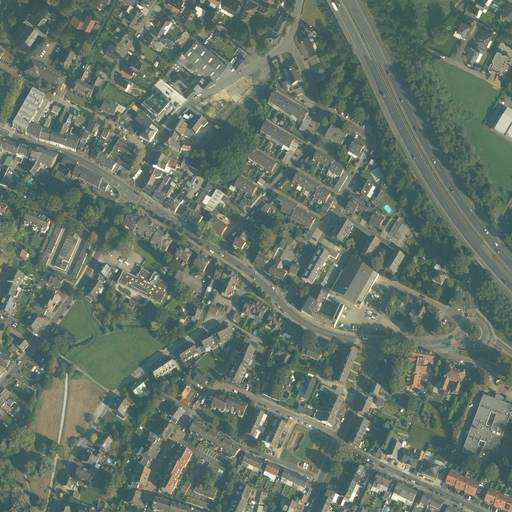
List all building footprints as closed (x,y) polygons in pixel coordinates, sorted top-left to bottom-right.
[(182,1),(179,0),(175,0),(171,8),(177,11),(182,1)] [(222,7),(227,10),(232,0),(224,0),(223,5),(222,7)] [(239,2),(234,0),(232,0),(227,10),(233,13),(234,10),(238,4),(239,2)] [(240,18),(247,22),(252,11),(250,11),(251,10),(252,9),(254,10),(254,11),(265,16),(268,9),(258,4),(259,3),(252,0),(247,0),(244,8),(245,8),(240,18)] [(23,16),(22,18),(21,17),(19,19),(21,21),(22,20),(22,21),(23,21),(20,24),(19,24),(19,25),(20,25),(17,28),(16,29),(17,29),(14,32),(14,31),(13,32),(14,33),(13,34),(11,32),(6,39),(12,43),(13,42),(21,47),(20,49),(26,53),(30,47),(28,46),(29,44),(30,45),(31,44),(30,44),(32,40),(32,41),(33,40),(35,37),(36,37),(35,36),(38,33),(40,34),(42,31),(43,31),(44,30),(43,30),(48,23),(49,23),(49,22),(51,19),(55,21),(59,16),(53,11),(51,13),(48,11),(48,8),(47,6),(44,5),(42,5),(36,1),(31,8),(30,7),(29,7),(29,8),(28,10),(27,10),(25,13),(24,15),(23,16)] [(195,11),(201,14),(204,8),(196,4),(194,9),(195,10),(195,11)] [(474,7),(469,4),(464,12),(475,17),(479,9),(474,7)] [(501,16),(510,21),(511,18),(511,5),(509,4),(501,16)] [(134,6),(129,14),(127,17),(134,22),(141,11),(138,9),(134,6)] [(182,19),(187,22),(189,18),(191,19),(195,11),(195,10),(194,9),(187,6),(183,14),(182,13),(179,18),(181,19),(182,19)] [(132,25),(134,22),(127,17),(129,14),(126,12),(122,18),(123,19),(128,22),(132,25)] [(82,26),(89,30),(91,26),(95,19),(92,17),(92,16),(88,14),(84,21),(82,26)] [(275,41),(276,41),(280,33),(280,32),(287,17),(281,14),(275,27),(274,26),(273,29),(269,27),(268,27),(269,27),(265,35),(264,35),(264,36),(265,36),(268,38),(269,38),(271,39),(272,40),(272,39),(275,41)] [(154,27),(163,32),(166,27),(164,26),(168,19),(170,20),(169,19),(168,19),(161,15),(154,27)] [(74,24),(81,27),(82,26),(84,21),(78,17),(74,24)] [(166,27),(163,32),(165,33),(172,22),(170,20),(168,19),(164,26),(166,27)] [(469,25),(461,21),(456,31),(462,34),(464,35),(469,25)] [(312,28),(306,25),(302,22),(300,26),(304,28),(309,32),(312,28)] [(120,39),(123,41),(124,41),(129,33),(122,28),(119,33),(117,31),(114,36),(117,37),(116,37),(120,39)] [(462,34),(456,31),(455,30),(453,35),(460,39),(462,34)] [(479,43),(486,46),(489,40),(492,35),(482,30),(481,31),(480,30),(479,34),(480,34),(478,37),(477,37),(475,40),(476,40),(476,41),(479,43)] [(152,45),(156,48),(160,42),(156,40),(158,37),(150,32),(147,36),(146,36),(144,39),(145,40),(145,41),(152,45)] [(165,34),(162,37),(160,40),(167,46),(169,42),(171,40),(165,34)] [(301,48),(310,43),(306,35),(301,37),(302,39),(298,41),(301,48)] [(214,80),(227,65),(204,45),(196,39),(183,54),(214,80)] [(489,68),(489,69),(492,70),(492,69),(500,72),(499,74),(503,76),(504,76),(504,75),(506,72),(506,70),(505,70),(506,68),(508,69),(509,66),(509,64),(507,63),(508,61),(509,61),(510,61),(511,56),(511,54),(511,47),(511,49),(510,48),(511,47),(510,46),(505,44),(505,42),(503,41),(502,41),(501,42),(499,46),(499,47),(500,48),(499,50),(498,50),(497,50),(493,59),(493,60),(494,61),(493,62),(492,62),(491,63),(489,67),(489,68)] [(103,54),(112,60),(116,54),(113,52),(116,47),(110,43),(103,54)] [(314,50),(310,43),(301,48),(304,54),(314,50)] [(206,45),(204,45),(227,65),(231,68),(233,65),(232,64),(206,45)] [(236,55),(241,59),(246,52),(239,47),(234,54),(236,55)] [(474,49),(470,47),(466,56),(474,60),(479,52),(474,49)] [(67,53),(76,57),(78,53),(70,48),(67,53)] [(65,67),(68,68),(72,61),(73,61),(76,57),(67,53),(60,65),(65,68),(65,67)] [(178,63),(180,65),(186,57),(181,53),(175,61),(178,63)] [(233,65),(239,70),(245,62),(241,59),(236,55),(234,58),(236,59),(232,64),(233,65)] [(310,60),(312,66),(320,62),(318,57),(317,57),(310,60)] [(134,69),(137,71),(142,63),(134,58),(129,66),(134,69)] [(184,61),(197,71),(199,68),(190,61),(191,61),(187,58),(184,61)] [(316,81),(324,78),(322,72),(324,71),(320,62),(312,66),(309,67),(316,81)] [(38,79),(60,92),(62,89),(63,90),(65,86),(64,85),(66,81),(44,68),(43,70),(32,64),(26,73),(25,75),(37,82),(38,79)] [(127,75),(130,76),(131,76),(132,75),(132,73),(131,73),(133,70),(128,67),(124,64),(120,70),(127,75)] [(168,75),(174,68),(171,66),(165,74),(168,75)] [(290,85),(291,87),(292,86),(300,82),(292,66),(283,70),(288,82),(290,85)] [(208,76),(199,68),(197,71),(202,76),(203,77),(204,77),(205,78),(208,76)] [(84,72),(78,83),(81,85),(87,74),(84,72)] [(175,84),(179,79),(182,76),(178,72),(171,80),(175,84)] [(189,84),(182,76),(179,79),(184,84),(187,87),(189,84)] [(201,79),(207,86),(208,85),(210,86),(215,82),(208,76),(205,78),(204,77),(203,77),(201,79)] [(121,87),(124,89),(128,82),(123,80),(119,77),(115,83),(118,85),(118,86),(121,87)] [(96,78),(90,90),(94,92),(100,80),(98,79),(96,78)] [(196,90),(198,92),(204,87),(197,81),(197,80),(191,85),(196,90)] [(173,92),(161,82),(153,91),(161,98),(163,96),(167,99),(173,92)] [(86,87),(81,85),(78,83),(73,91),(82,95),(86,87)] [(189,84),(187,87),(184,84),(180,89),(182,91),(189,98),(196,90),(191,85),(190,84),(189,84)] [(285,92),(289,94),(294,92),(292,86),(291,87),(290,85),(283,89),(285,92)] [(90,100),(94,92),(90,90),(86,87),(82,95),(90,100)] [(151,96),(143,105),(146,108),(144,110),(146,112),(145,113),(152,119),(153,118),(155,120),(157,117),(160,120),(168,111),(169,112),(173,108),(165,101),(164,102),(160,99),(161,98),(153,91),(149,95),(151,96)] [(19,122),(35,94),(33,93),(17,120),(19,122)] [(30,136),(39,141),(42,131),(43,129),(36,125),(46,108),(49,103),(47,101),(35,94),(19,122),(17,120),(13,128),(25,135),(26,134),(30,136)] [(269,102),(275,106),(279,98),(273,94),(269,102)] [(275,106),(280,109),(285,101),(279,98),(275,106)] [(280,109),(286,113),(291,105),(285,101),(280,109)] [(101,111),(112,117),(113,115),(114,116),(116,112),(118,109),(106,103),(101,111)] [(286,113),(292,116),(296,108),(291,105),(286,113)] [(116,112),(121,115),(126,110),(119,106),(118,109),(116,112)] [(51,112),(57,115),(60,109),(54,107),(52,111),(51,112)] [(292,116),(297,120),(302,112),(296,108),(292,116)] [(511,112),(507,110),(502,118),(498,124),(497,126),(494,132),(511,143),(511,112)] [(136,121),(140,116),(135,112),(131,117),(136,121)] [(308,115),(302,112),(297,120),(303,123),(304,122),(305,119),(307,117),(308,115)] [(149,144),(155,134),(149,131),(152,126),(140,116),(136,121),(141,125),(145,129),(139,138),(149,144)] [(198,117),(194,123),(201,128),(202,125),(204,127),(208,123),(198,117)] [(42,131),(45,132),(46,129),(47,130),(50,122),(47,121),(43,129),(42,131)] [(89,136),(91,136),(96,124),(90,121),(85,134),(89,135),(89,136)] [(184,125),(181,123),(178,121),(172,131),(181,137),(182,136),(186,129),(187,128),(186,127),(183,126),(184,125)] [(196,134),(201,128),(194,123),(190,121),(186,127),(187,128),(186,129),(190,131),(191,132),(191,131),(196,134)] [(261,132),(267,136),(271,128),(265,124),(261,132)] [(61,135),(60,137),(64,139),(68,129),(64,127),(61,135)] [(325,138),(340,147),(347,136),(331,127),(325,138)] [(277,131),(271,128),(267,136),(272,139),(277,131)] [(101,137),(106,140),(110,132),(104,129),(101,137)] [(45,132),(42,131),(39,141),(50,144),(53,135),(53,134),(45,132)] [(186,137),(191,140),(193,138),(196,135),(196,134),(191,131),(191,132),(190,131),(186,137)] [(283,135),(277,131),(272,139),(278,142),(283,135)] [(79,144),(80,145),(85,134),(81,132),(77,141),(79,142),(79,144)] [(175,144),(176,142),(178,137),(170,133),(167,140),(175,144)] [(85,134),(80,145),(85,147),(89,136),(89,135),(85,134)] [(57,146),(60,137),(58,137),(53,135),(50,144),(57,146)] [(197,148),(201,149),(210,139),(206,135),(194,148),(197,148)] [(288,138),(283,135),(278,142),(284,146),(288,138)] [(57,146),(64,149),(67,140),(64,139),(60,137),(57,146)] [(76,152),(79,144),(79,142),(77,141),(68,138),(67,140),(64,149),(76,152)] [(294,142),(288,138),(284,146),(289,149),(290,148),(292,146),(293,144),(294,142)] [(173,150),(180,153),(181,151),(190,153),(191,152),(192,147),(175,144),(167,140),(164,145),(169,148),(173,150)] [(351,154),(353,155),(360,143),(355,141),(351,148),(348,152),(349,152),(349,151),(351,152),(351,154)] [(121,147),(120,147),(129,152),(132,146),(127,144),(127,143),(126,146),(121,143),(119,146),(121,147)] [(365,146),(360,143),(353,155),(358,157),(360,153),(365,146)] [(16,157),(17,156),(20,148),(18,148),(18,147),(16,146),(14,145),(14,146),(12,145),(8,144),(4,152),(8,154),(14,156),(16,157)] [(293,144),(292,146),(290,148),(289,149),(289,150),(289,151),(288,153),(286,155),(285,157),(283,160),(281,163),(285,165),(286,166),(288,163),(289,160),(291,158),(292,156),(294,153),(295,151),(296,149),(298,146),(293,144)] [(92,151),(85,147),(80,145),(81,145),(77,153),(88,158),(92,151)] [(136,149),(132,146),(129,152),(126,156),(125,158),(117,154),(114,152),(114,151),(113,150),(111,153),(107,160),(110,162),(112,159),(118,162),(116,165),(112,173),(115,175),(120,167),(130,173),(133,167),(138,157),(133,154),(136,149)] [(120,149),(119,151),(126,156),(129,152),(120,147),(119,149),(120,149)] [(31,150),(28,149),(28,150),(23,148),(20,148),(17,156),(23,158),(28,159),(31,150)] [(90,159),(95,163),(100,156),(101,154),(98,152),(94,150),(90,159)] [(29,162),(37,165),(38,163),(44,154),(41,153),(34,151),(29,162)] [(248,160),(254,163),(259,155),(253,152),(248,160)] [(313,161),(319,164),(323,156),(318,153),(313,161)] [(41,165),(51,170),(58,157),(45,154),(44,154),(38,163),(41,165)] [(263,158),(259,155),(254,163),(260,167),(265,159),(263,158)] [(21,164),(23,158),(17,156),(16,157),(14,156),(13,159),(10,166),(8,168),(13,171),(17,163),(21,164)] [(105,159),(101,156),(100,156),(95,163),(103,167),(107,160),(105,159)] [(168,165),(169,162),(170,161),(159,156),(155,163),(161,166),(162,163),(168,165)] [(319,164),(324,167),(329,159),(323,156),(319,164)] [(4,163),(10,166),(13,159),(8,157),(4,163)] [(62,166),(63,166),(61,170),(67,172),(64,177),(58,174),(54,172),(49,180),(46,186),(39,198),(57,205),(70,180),(74,171),(76,167),(77,164),(78,164),(65,158),(65,159),(64,160),(62,166)] [(64,160),(61,159),(54,172),(58,174),(62,166),(64,160)] [(270,162),(265,159),(260,167),(266,170),(270,162)] [(324,167),(329,171),(330,171),(333,164),(334,163),(329,159),(324,167)] [(103,167),(112,173),(116,165),(110,162),(107,160),(103,167)] [(204,168),(190,161),(188,167),(202,173),(204,168)] [(276,166),(270,162),(266,170),(272,173),(276,166)] [(37,165),(34,169),(31,174),(30,175),(34,177),(40,169),(39,167),(41,165),(38,163),(37,165)] [(167,168),(168,165),(162,163),(161,166),(155,163),(153,167),(165,173),(167,168)] [(329,172),(334,175),(339,167),(333,164),(330,171),(329,171),(329,172)] [(345,170),(339,167),(334,175),(340,179),(341,177),(343,174),(345,170)] [(74,179),(79,181),(85,171),(83,170),(80,169),(77,168),(72,178),(74,179)] [(95,177),(85,171),(79,181),(79,182),(90,187),(94,189),(98,191),(102,182),(102,181),(95,177)] [(155,179),(157,176),(158,173),(151,171),(148,176),(155,179)] [(293,183),(298,186),(303,178),(297,175),(293,183)] [(152,186),(155,179),(148,176),(144,185),(145,185),(145,186),(145,185),(151,188),(152,186)] [(0,185),(7,188),(8,187),(11,182),(4,178),(0,185)] [(72,196),(68,194),(74,182),(73,181),(74,179),(72,178),(60,201),(64,203),(67,205),(72,196)] [(298,186),(304,189),(309,181),(303,178),(298,186)] [(162,184),(164,181),(160,179),(156,188),(152,186),(151,188),(154,190),(157,192),(162,184)] [(234,187),(240,190),(245,183),(239,179),(234,187)] [(207,191),(209,193),(215,183),(210,180),(204,190),(207,191)] [(362,195),(365,197),(366,197),(372,186),(363,180),(356,192),(362,195)] [(303,191),(309,194),(314,184),(309,181),(304,189),(303,191)] [(97,195),(103,198),(106,192),(108,186),(108,184),(102,182),(98,191),(97,194),(97,195)] [(240,190),(246,194),(251,186),(245,183),(240,190)] [(309,194),(314,197),(319,189),(320,188),(314,184),(309,194)] [(153,198),(154,198),(157,192),(154,190),(151,188),(145,185),(145,186),(145,185),(142,191),(147,194),(153,198)] [(257,190),(251,186),(246,194),(252,197),(257,190)] [(314,197),(320,200),(324,192),(319,189),(314,197)] [(204,211),(211,215),(215,210),(220,201),(224,196),(219,192),(216,190),(211,199),(204,210),(204,211)] [(108,193),(106,192),(103,198),(109,200),(111,196),(112,194),(108,193)] [(153,199),(158,202),(162,195),(160,194),(157,192),(154,198),(153,198),(153,199)] [(330,196),(324,192),(320,200),(325,204),(326,202),(328,199),(330,196)] [(197,200),(201,204),(206,196),(202,193),(197,200)] [(158,202),(163,205),(167,198),(165,197),(162,195),(158,202)] [(201,204),(197,200),(195,204),(200,207),(204,210),(211,199),(206,196),(201,204)] [(220,201),(225,205),(229,200),(224,196),(220,201)] [(175,201),(173,204),(179,207),(183,202),(177,198),(175,201)] [(280,207),(283,209),(287,202),(280,198),(279,200),(277,203),(278,204),(281,205),(280,207)] [(169,210),(173,204),(168,200),(164,206),(163,207),(169,210)] [(346,210),(354,214),(356,210),(358,206),(350,201),(346,210)] [(297,208),(287,202),(283,209),(281,211),(285,213),(284,214),(291,218),(296,210),(297,208)] [(190,211),(198,217),(201,213),(197,211),(200,207),(195,204),(194,203),(190,211)] [(179,207),(173,204),(169,210),(175,214),(179,207)] [(266,215),(270,209),(271,208),(269,207),(266,205),(261,211),(266,215)] [(358,211),(364,215),(368,210),(368,209),(367,209),(361,205),(360,207),(358,211)] [(364,215),(369,217),(373,210),(369,207),(367,209),(368,209),(368,210),(364,215)] [(189,222),(197,228),(202,219),(198,217),(190,211),(186,209),(182,217),(189,222)] [(211,215),(216,218),(220,213),(215,210),(211,215)] [(315,221),(296,210),(291,218),(290,220),(309,231),(315,221)] [(33,228),(37,230),(42,219),(28,213),(23,224),(33,228)] [(369,224),(378,229),(383,221),(374,215),(372,219),(369,224)] [(120,233),(127,238),(129,234),(132,236),(134,234),(135,232),(141,222),(141,223),(141,222),(142,221),(142,220),(140,219),(139,220),(137,219),(134,220),(131,218),(127,219),(126,221),(126,222),(125,224),(125,226),(123,229),(122,229),(120,232),(120,233)] [(50,222),(42,219),(37,230),(41,232),(41,231),(46,233),(47,231),(48,230),(49,228),(48,227),(50,222)] [(207,228),(221,237),(227,229),(213,219),(207,228)] [(331,239),(341,245),(352,227),(342,220),(338,226),(336,224),(334,227),(337,228),(331,239)] [(304,239),(309,242),(320,224),(315,221),(309,231),(304,239)] [(163,255),(164,255),(166,252),(170,246),(170,245),(172,242),(168,240),(168,239),(164,237),(162,236),(158,233),(158,234),(156,232),(157,230),(154,227),(151,226),(150,226),(148,225),(149,224),(145,222),(143,224),(141,223),(141,222),(135,232),(134,234),(135,232),(138,234),(137,236),(139,237),(140,236),(143,238),(142,239),(143,238),(146,240),(145,241),(147,243),(148,241),(151,243),(150,245),(151,244),(155,247),(154,247),(154,248),(154,249),(155,248),(158,250),(157,250),(160,252),(160,251),(164,254),(163,255)] [(389,234),(399,241),(407,228),(397,222),(389,234)] [(55,231),(54,234),(53,237),(51,239),(50,242),(49,245),(48,247),(47,250),(45,253),(51,255),(52,253),(53,250),(54,247),(56,244),(57,242),(58,239),(59,236),(60,233),(62,231),(56,228),(55,231)] [(81,236),(70,231),(67,236),(60,253),(58,258),(54,267),(65,271),(67,266),(62,263),(63,261),(69,263),(81,236)] [(256,242),(261,234),(258,232),(256,231),(251,239),(254,241),(256,242)] [(241,242),(244,244),(246,241),(250,235),(244,232),(243,234),(246,236),(241,242)] [(233,246),(241,251),(245,245),(244,244),(241,242),(246,236),(243,234),(242,233),(237,240),(237,239),(234,245),(233,246)] [(261,234),(256,242),(258,243),(261,246),(265,237),(261,234)] [(360,256),(369,261),(379,244),(370,239),(360,256)] [(85,244),(84,247),(83,250),(81,253),(80,255),(79,258),(78,261),(77,264),(75,266),(74,269),(73,272),(72,275),(71,277),(76,280),(77,277),(78,274),(80,271),(81,269),(82,266),(83,263),(84,260),(86,258),(87,255),(88,252),(89,249),(90,247),(85,244)] [(320,251),(336,260),(338,254),(323,245),(320,251)] [(185,265),(186,265),(186,264),(192,255),(188,253),(188,254),(184,251),(184,250),(181,248),(175,257),(175,258),(176,257),(186,264),(185,265)] [(282,266),(288,269),(291,263),(293,259),(295,255),(285,250),(284,251),(279,261),(284,263),(282,266)] [(15,257),(25,262),(27,258),(26,258),(27,255),(18,251),(15,257)] [(303,281),(312,286),(329,256),(320,251),(303,281)] [(385,270),(393,276),(404,258),(395,253),(385,270)] [(44,256),(43,259),(41,262),(40,264),(46,267),(47,264),(48,261),(49,258),(44,256)] [(255,263),(263,269),(268,262),(262,257),(260,256),(259,256),(255,263)] [(199,269),(204,272),(207,267),(207,266),(209,263),(199,257),(193,266),(198,269),(199,269)] [(269,274),(274,277),(277,270),(279,272),(282,266),(284,263),(279,261),(278,260),(277,261),(272,268),(269,274)] [(335,294),(355,305),(360,308),(369,292),(378,276),(351,260),(333,293),(335,294)] [(433,269),(438,272),(441,267),(436,264),(433,269)] [(97,272),(105,278),(110,270),(103,265),(97,272)] [(282,266),(279,272),(285,275),(288,269),(282,266)] [(299,269),(298,269),(292,266),(290,274),(296,276),(299,269)] [(123,272),(118,282),(121,283),(122,283),(126,287),(130,289),(135,290),(136,292),(140,294),(142,293),(147,297),(151,299),(156,300),(157,302),(160,304),(165,294),(163,293),(164,291),(168,286),(159,280),(160,277),(155,274),(153,276),(142,270),(138,275),(136,279),(135,278),(123,272)] [(214,279),(221,283),(225,273),(218,270),(214,279)] [(286,275),(285,275),(279,272),(277,270),(274,277),(283,282),(286,275)] [(7,284),(9,284),(17,288),(19,285),(20,285),(22,279),(22,278),(23,276),(14,272),(12,277),(11,276),(7,284)] [(230,276),(225,273),(221,283),(225,284),(222,292),(223,292),(221,296),(228,299),(229,298),(230,297),(231,298),(232,295),(231,295),(232,292),(233,292),(236,286),(235,285),(237,283),(238,280),(237,280),(237,279),(237,278),(230,275),(230,276)] [(432,281),(441,287),(446,278),(438,273),(436,276),(433,275),(430,279),(433,281),(432,281)] [(52,276),(52,277),(49,284),(48,284),(59,289),(63,281),(52,276)] [(171,284),(191,297),(194,292),(174,279),(171,284)] [(93,284),(90,288),(98,293),(103,287),(94,281),(92,283),(93,284)] [(118,282),(117,284),(160,305),(160,304),(157,302),(156,300),(151,299),(147,297),(142,293),(140,294),(136,292),(135,290),(130,289),(126,287),(122,283),(121,283),(118,282)] [(18,288),(17,288),(9,284),(3,297),(5,298),(12,301),(14,297),(16,298),(18,293),(16,292),(18,288)] [(94,299),(98,293),(90,288),(88,291),(87,290),(85,293),(94,299)] [(317,296),(314,302),(320,305),(323,299),(326,300),(329,295),(330,292),(323,289),(319,297),(317,296)] [(50,299),(48,302),(56,305),(58,302),(59,303),(60,299),(58,298),(58,296),(54,295),(54,296),(51,295),(50,295),(49,297),(50,299)] [(12,301),(5,298),(0,309),(0,312),(10,317),(16,303),(12,301)] [(320,305),(314,302),(308,299),(306,302),(307,302),(301,312),(312,319),(315,314),(316,315),(318,312),(319,310),(318,310),(320,305)] [(54,309),(56,305),(48,302),(47,301),(46,300),(45,303),(43,304),(42,306),(43,307),(43,308),(45,309),(45,310),(46,311),(49,312),(49,311),(52,312),(53,309),(54,309)] [(131,301),(127,306),(132,310),(136,304),(131,301)] [(248,317),(249,314),(254,305),(247,302),(242,313),(248,317)] [(249,314),(256,317),(260,306),(261,305),(257,303),(257,304),(254,303),(254,305),(249,314)] [(337,305),(329,320),(327,319),(324,318),(319,316),(316,315),(315,314),(312,319),(322,323),(325,324),(334,328),(336,323),(341,313),(344,308),(338,306),(337,305)] [(44,315),(46,311),(45,310),(45,309),(43,308),(43,307),(41,308),(37,306),(35,311),(44,315)] [(188,316),(199,320),(202,310),(193,306),(191,310),(190,310),(189,311),(188,316)] [(267,309),(260,306),(256,317),(255,318),(261,321),(267,309)] [(208,313),(216,316),(218,311),(210,307),(208,313)] [(414,317),(421,321),(426,311),(420,308),(417,313),(416,313),(414,317)] [(265,325),(272,328),(277,319),(277,317),(271,314),(265,325)] [(34,316),(30,321),(39,328),(43,323),(41,322),(36,318),(34,316)] [(283,322),(277,319),(272,328),(271,330),(277,333),(280,327),(283,322)] [(35,333),(39,328),(30,321),(26,326),(28,328),(34,332),(35,333)] [(299,340),(302,333),(288,326),(284,334),(299,340)] [(223,327),(220,328),(225,339),(232,335),(230,331),(229,332),(228,330),(228,329),(227,328),(226,329),(225,328),(223,327)] [(220,342),(225,339),(220,328),(215,331),(218,337),(220,342)] [(209,334),(204,337),(210,347),(215,345),(213,340),(209,334)] [(205,350),(210,347),(204,337),(199,340),(202,347),(204,350),(205,350)] [(19,349),(23,352),(28,346),(22,340),(16,347),(19,349)] [(176,353),(182,363),(197,354),(198,354),(195,350),(191,344),(176,353)] [(243,348),(242,351),(252,356),(255,351),(253,350),(250,348),(248,347),(245,346),(244,348),(243,348)] [(280,367),(286,370),(290,361),(289,360),(291,356),(282,351),(279,349),(279,350),(278,350),(276,354),(283,357),(280,364),(281,364),(280,367)] [(309,349),(306,356),(318,362),(319,359),(320,359),(323,353),(317,350),(317,352),(309,349)] [(334,382),(344,386),(357,353),(348,349),(334,382)] [(250,361),(252,356),(242,351),(241,353),(241,354),(240,356),(250,361)] [(413,352),(411,360),(411,362),(423,364),(433,366),(434,356),(424,355),(424,354),(413,352)] [(251,361),(250,361),(240,356),(239,358),(238,361),(248,366),(251,361)] [(168,359),(159,364),(166,374),(175,368),(172,363),(171,363),(168,359)] [(246,371),(248,366),(238,361),(236,364),(237,364),(236,366),(246,371)] [(409,372),(406,389),(418,391),(423,364),(411,362),(410,365),(409,372)] [(157,380),(166,374),(159,364),(151,370),(154,374),(152,375),(153,375),(157,380)] [(433,366),(423,364),(418,391),(406,389),(406,392),(420,397),(423,392),(425,381),(427,381),(429,366),(432,367),(433,366)] [(246,371),(236,366),(235,365),(232,372),(228,380),(239,385),(246,371)] [(383,378),(385,379),(386,376),(388,370),(379,367),(376,376),(383,378)] [(449,382),(452,383),(456,372),(453,371),(453,370),(449,368),(441,391),(444,392),(445,393),(445,392),(449,382)] [(461,374),(456,372),(452,383),(455,385),(454,386),(456,386),(454,391),(453,393),(457,395),(465,374),(461,373),(461,374)] [(198,385),(204,388),(208,382),(198,375),(194,382),(198,385)] [(300,398),(306,401),(311,390),(310,389),(313,382),(301,377),(298,384),(305,387),(300,398)] [(382,384),(389,387),(391,381),(385,379),(383,378),(382,384)] [(147,388),(149,390),(153,387),(147,380),(142,384),(145,388),(146,388),(147,388)] [(130,390),(137,397),(139,396),(140,396),(142,395),(142,394),(142,393),(145,391),(145,388),(142,384),(140,383),(137,385),(134,387),(133,387),(130,390)] [(337,388),(335,391),(322,385),(320,391),(333,397),(334,397),(339,399),(342,390),(337,388)] [(369,395),(377,398),(378,394),(381,388),(373,385),(369,395)] [(179,402),(188,408),(190,403),(185,400),(191,390),(184,386),(178,396),(181,398),(179,402)] [(0,395),(0,397),(3,400),(6,397),(10,393),(5,390),(0,395)] [(29,390),(26,395),(32,398),(34,393),(29,390)] [(263,395),(276,401),(279,396),(265,390),(263,395)] [(225,409),(242,417),(247,406),(244,405),(242,405),(240,402),(238,403),(237,402),(229,398),(227,401),(226,401),(225,398),(220,400),(220,398),(216,396),(211,408),(223,413),(225,409)] [(462,452),(489,463),(490,460),(493,461),(508,419),(510,414),(511,414),(511,406),(502,403),(494,400),(483,396),(462,452)] [(0,407),(1,409),(6,403),(9,399),(6,397),(3,400),(0,397),(0,407)] [(326,413),(335,417),(343,401),(339,399),(334,397),(328,409),(324,408),(322,412),(326,413)] [(130,405),(132,407),(134,404),(131,403),(131,402),(128,398),(125,402),(130,405)] [(364,398),(362,404),(370,407),(372,402),(364,398)] [(120,399),(116,404),(126,411),(130,405),(125,402),(120,399)] [(123,416),(126,411),(116,404),(112,410),(118,414),(123,417),(123,416)] [(367,413),(370,407),(362,404),(358,413),(371,419),(373,416),(367,413)] [(177,422),(179,419),(182,418),(182,416),(183,413),(180,411),(175,407),(175,408),(172,413),(172,414),(170,417),(172,419),(177,422)] [(315,414),(306,410),(304,415),(313,419),(315,414)] [(255,416),(254,418),(261,422),(264,415),(256,411),(254,416),(255,416)] [(313,419),(322,423),(325,415),(322,413),(317,411),(315,414),(313,419)] [(326,413),(325,415),(322,423),(331,427),(335,417),(326,413)] [(359,420),(352,436),(361,440),(368,424),(359,420)] [(278,421),(275,428),(283,431),(284,429),(286,425),(278,421)] [(165,423),(161,429),(170,436),(175,429),(165,423)] [(202,441),(204,441),(210,433),(207,430),(205,429),(204,429),(203,429),(203,427),(201,427),(200,427),(201,426),(199,425),(195,423),(190,431),(190,433),(192,433),(196,435),(196,437),(198,437),(202,439),(202,441)] [(251,423),(249,428),(257,431),(259,426),(251,423)] [(260,432),(257,431),(249,428),(248,430),(247,430),(245,434),(253,438),(254,438),(257,439),(260,432)] [(166,442),(170,436),(161,429),(156,436),(166,442)] [(217,450),(219,450),(225,441),(222,439),(220,438),(219,438),(218,438),(218,436),(216,436),(215,436),(216,435),(214,434),(210,432),(210,433),(204,441),(205,440),(205,442),(207,442),(211,444),(211,446),(213,446),(217,448),(217,450)] [(273,433),(271,438),(278,441),(280,436),(273,433)] [(101,449),(105,452),(112,442),(107,439),(103,436),(96,446),(101,449)] [(153,447),(156,441),(152,438),(150,436),(146,444),(148,445),(148,444),(153,447)] [(357,448),(361,440),(352,436),(348,444),(357,448)] [(277,443),(278,441),(271,438),(268,444),(269,445),(276,448),(277,446),(278,444),(277,443)] [(229,443),(225,441),(219,450),(220,449),(220,451),(222,451),(226,453),(226,455),(228,455),(232,457),(232,459),(234,459),(240,451),(237,448),(235,447),(234,448),(233,447),(233,445),(231,445),(231,444),(229,443)] [(392,442),(386,456),(396,460),(402,446),(392,442)] [(148,445),(145,450),(154,456),(157,457),(160,451),(153,447),(148,444),(148,445)] [(199,451),(214,460),(217,455),(202,446),(199,451)] [(177,460),(175,464),(183,468),(185,468),(186,465),(187,465),(192,455),(181,449),(179,454),(180,454),(179,456),(178,455),(176,460),(177,460)] [(152,460),(154,456),(145,450),(141,457),(144,459),(149,462),(151,463),(152,460)] [(84,458),(91,462),(93,458),(91,457),(92,453),(88,451),(84,458)] [(405,456),(402,464),(405,465),(408,467),(413,455),(406,452),(405,456)] [(100,453),(99,456),(100,457),(103,458),(103,460),(106,462),(108,457),(105,456),(100,453)] [(94,458),(93,458),(91,462),(96,465),(99,460),(100,457),(99,456),(96,454),(94,458)] [(232,463),(217,455),(214,460),(229,468),(232,463)] [(418,461),(420,458),(419,458),(413,455),(408,467),(412,468),(415,469),(418,461)] [(242,463),(248,466),(251,458),(245,456),(242,463)] [(95,468),(96,465),(91,462),(84,458),(82,463),(91,467),(94,468),(95,468)] [(248,466),(254,468),(257,461),(251,458),(248,466)] [(425,464),(421,475),(436,481),(439,473),(441,467),(434,465),(435,461),(429,458),(427,462),(426,462),(425,464)] [(199,460),(184,485),(189,487),(203,462),(199,460)] [(458,462),(485,472),(486,470),(483,469),(459,460),(458,462)] [(263,463),(257,461),(254,468),(258,470),(259,471),(260,470),(263,464),(263,463)] [(169,473),(167,476),(176,481),(178,478),(183,468),(175,464),(172,462),(170,466),(172,467),(171,469),(169,468),(167,472),(169,473)] [(194,492),(198,494),(201,490),(211,472),(214,467),(209,464),(194,492)] [(265,472),(270,475),(274,467),(268,464),(267,466),(264,472),(265,472)] [(355,466),(351,474),(360,478),(363,470),(355,466)] [(280,470),(274,467),(270,475),(276,478),(277,477),(280,470)] [(77,477),(85,481),(87,477),(89,478),(91,475),(92,473),(89,472),(80,468),(78,472),(79,473),(77,477)] [(139,469),(137,476),(146,480),(148,476),(148,475),(149,472),(145,470),(140,469),(139,469)] [(281,479),(287,481),(291,473),(285,471),(284,472),(281,479)] [(217,507),(223,509),(235,474),(229,472),(217,507)] [(287,481),(293,484),(296,476),(291,473),(287,481)] [(445,484),(450,486),(454,475),(449,473),(447,478),(445,484)] [(356,485),(360,478),(351,474),(348,482),(356,485)] [(378,474),(374,483),(381,486),(385,477),(378,474)] [(450,486),(455,488),(459,477),(454,475),(450,486)] [(145,483),(146,480),(137,476),(135,483),(134,484),(138,485),(144,487),(145,486),(145,484),(145,483)] [(178,482),(176,481),(167,476),(165,481),(166,481),(165,483),(164,482),(162,487),(163,487),(161,491),(171,495),(173,492),(178,482)] [(214,500),(221,478),(215,476),(210,493),(208,498),(214,500)] [(293,484),(298,487),(302,479),(296,476),(293,484)] [(392,480),(385,477),(381,486),(388,489),(392,480)] [(455,489),(460,491),(464,479),(459,477),(455,488),(455,489)] [(64,487),(73,491),(75,487),(76,487),(77,485),(78,483),(67,478),(64,487)] [(308,481),(302,479),(298,487),(304,489),(305,487),(308,482),(308,481)] [(460,491),(464,493),(468,482),(469,481),(464,479),(460,491)] [(353,493),(356,485),(348,482),(345,490),(353,493)] [(464,493),(469,495),(473,484),(468,482),(464,493)] [(478,486),(473,484),(469,495),(474,497),(478,486)] [(185,495),(189,487),(184,485),(180,492),(185,495)] [(393,494),(399,497),(404,488),(398,485),(393,494)] [(236,498),(237,499),(247,503),(249,498),(250,495),(252,491),(246,489),(241,487),(236,498)] [(399,497),(406,500),(410,491),(404,488),(399,497)] [(349,501),(353,493),(345,490),(341,498),(343,499),(349,501)] [(131,507),(132,507),(133,506),(134,506),(137,507),(138,503),(139,501),(141,495),(139,494),(132,492),(131,491),(127,504),(131,505),(130,505),(131,507)] [(327,491),(323,499),(332,502),(335,495),(327,491)] [(417,494),(410,491),(406,500),(412,503),(417,494)] [(484,502),(489,504),(493,493),(489,491),(488,491),(484,502)] [(258,504),(264,505),(267,494),(261,492),(259,504),(258,504)] [(489,504),(494,506),(498,496),(498,495),(493,493),(489,504)] [(419,504),(427,508),(431,499),(426,497),(426,496),(423,495),(422,498),(419,504)] [(494,507),(498,509),(503,498),(498,496),(494,506),(494,507)] [(185,503),(213,511),(215,511),(217,507),(187,497),(185,503)] [(498,509),(503,511),(508,499),(503,498),(498,509)] [(169,511),(172,505),(168,504),(168,503),(165,502),(165,503),(163,502),(163,501),(159,500),(159,501),(155,499),(152,509),(153,511),(155,510),(159,511),(169,511)] [(237,499),(231,511),(242,511),(247,503),(237,499)] [(323,499),(320,507),(328,510),(332,502),(323,499)] [(349,501),(343,499),(340,506),(343,508),(345,502),(348,503),(349,501)] [(439,511),(442,505),(431,499),(427,508),(430,510),(430,511),(431,511),(432,510),(435,511),(439,511)] [(503,511),(506,511),(508,511),(511,502),(511,501),(508,499),(503,511)] [(287,501),(285,507),(295,511),(297,506),(287,501)]
